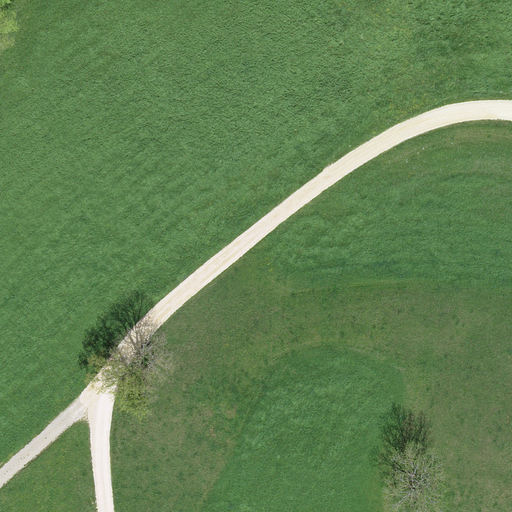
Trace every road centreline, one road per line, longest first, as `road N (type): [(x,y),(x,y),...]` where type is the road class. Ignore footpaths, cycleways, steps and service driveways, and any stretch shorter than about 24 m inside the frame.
road 1 (track): [(105,381),(175,297),(378,143),(452,113),(511,109)]
road 2 (track): [(105,381),(0,476)]
road 3 (track): [(107,511),(100,457),(105,381)]
